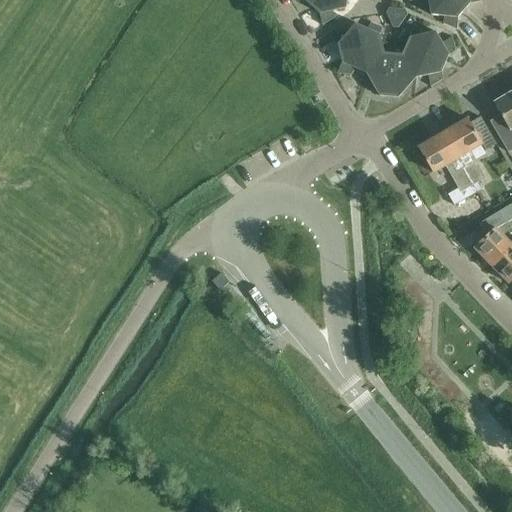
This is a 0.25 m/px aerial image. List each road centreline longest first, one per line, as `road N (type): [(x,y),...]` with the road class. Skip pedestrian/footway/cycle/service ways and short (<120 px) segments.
road 1 (residential): [(17,511),(181,251),(199,239),(238,238)]
road 2 (residential): [(385,161),(427,229),(511,318)]
road 3 (unclassified): [(346,383),(333,239),(313,209),(296,202)]
road 4 (unclassified): [(238,238),(242,261),(346,383)]
road 5 (residential): [(355,142),(276,0)]
road 6 (unclassified): [(446,511),(346,383)]
road 7 (residential): [(370,134),(486,67)]
